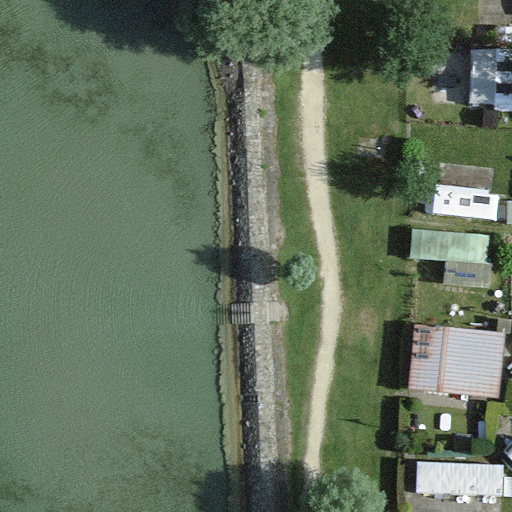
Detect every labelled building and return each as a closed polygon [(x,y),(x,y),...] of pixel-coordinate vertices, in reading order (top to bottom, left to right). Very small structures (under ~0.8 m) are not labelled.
[(511,40),(482,39),(479,96),(511,97),(511,40)] [(447,204),(498,206),(500,162),(449,160),(447,204)] [(455,275),(496,275),(497,225),(425,223),(425,245),(456,246),(455,275)] [(511,319),(421,316),(418,381),(509,385),(511,325),(511,319)] [(428,451),(426,483),(509,486),(510,455),(428,451)] [(423,511),(410,501),(400,511),(423,511)]
